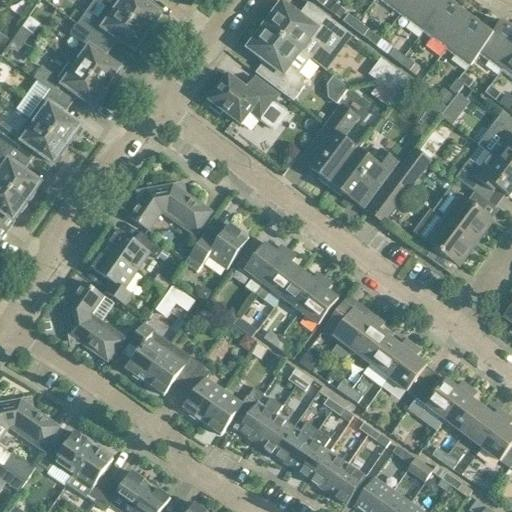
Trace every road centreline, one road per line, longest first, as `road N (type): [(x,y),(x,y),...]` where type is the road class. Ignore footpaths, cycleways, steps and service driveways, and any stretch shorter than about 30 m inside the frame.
road 1 (residential): [(454,328),(159,104)]
road 2 (residential): [(254,511),(181,467),(174,438),(6,326)]
road 3 (residential): [(6,326),(44,270),(49,239),(112,152),(159,104)]
road 4 (residential): [(159,104),(236,0)]
